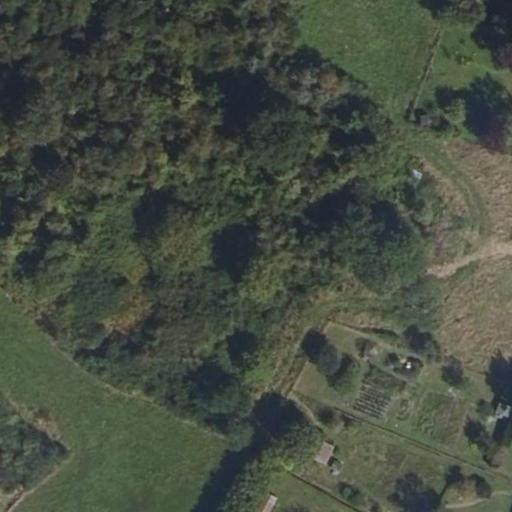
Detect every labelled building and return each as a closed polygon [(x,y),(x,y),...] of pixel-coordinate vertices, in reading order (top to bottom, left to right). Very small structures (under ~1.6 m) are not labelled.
[(471,31),(473,22),(458,19),(456,29),(471,31)] [(511,108),(511,105),(511,69),(467,53),(454,89),(511,108)] [(464,132),(469,117),(451,112),(446,126),(464,132)] [(332,460),(341,442),(329,436),(320,454),(332,460)] [(274,511),(285,495),(275,490),(262,511),(274,511)]
